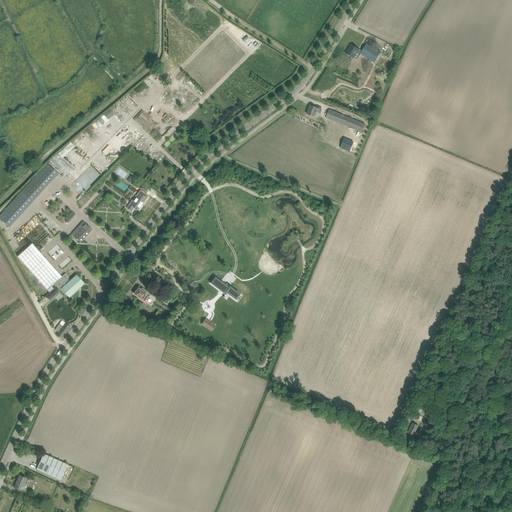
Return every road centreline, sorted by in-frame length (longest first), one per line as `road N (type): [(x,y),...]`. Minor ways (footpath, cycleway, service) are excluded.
road 1 (tertiary): [(0,475),(51,363),(189,171),(300,86),(356,0)]
road 2 (track): [(163,0),(160,56),(0,202)]
road 3 (track): [(511,336),(431,511)]
road 4 (track): [(214,0),(319,70)]
